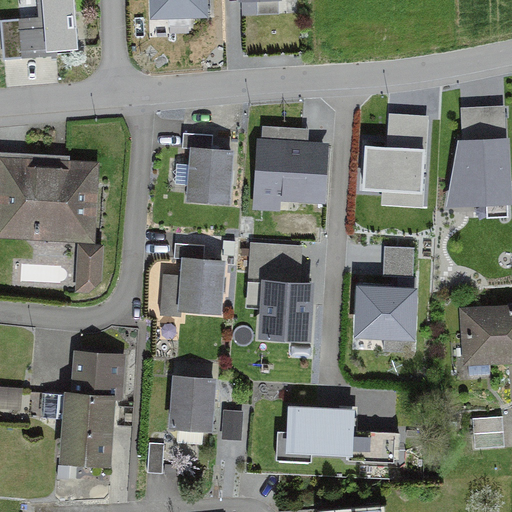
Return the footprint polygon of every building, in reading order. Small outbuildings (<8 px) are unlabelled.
[(0,21),(0,36),(2,60),(20,58),(20,52),(74,48),(69,0),(41,0),(44,29),(18,31),(17,20),(0,21)] [(200,0),(148,0),(148,13),(201,12),(200,0)] [(510,203),(504,108),(460,110),(462,137),(447,205),(510,203)] [(225,202),(229,152),(210,151),(211,136),(181,134),(180,149),(191,150),(187,199),(225,202)] [(321,152),(262,148),(258,196),(318,200),(321,152)] [(424,155),(366,151),(362,193),(420,197),(424,155)] [(37,232),(38,226),(61,227),(61,237),(88,238),(92,168),(66,166),(64,167),(64,170),(51,169),(51,167),(49,165),(24,164),(24,156),(0,155),(0,228),(33,230),(33,232),(34,233),(36,234),(37,232)] [(301,245),(249,241),(245,301),(258,302),(259,282),(298,284),(301,245)] [(203,246),(173,244),(172,259),(183,259),(179,309),(216,312),(220,262),(201,261),(203,246)] [(86,290),(97,281),(99,248),(79,247),(76,290),(86,290)] [(298,284),(259,282),(258,302),(256,333),(303,337),(306,285),(298,284)] [(409,290),(356,287),(353,332),(406,335),(409,290)] [(481,360),(511,357),(511,309),(463,313),(466,356),(480,355),(481,360)] [(116,400),(119,359),(76,356),(73,395),(68,395),(63,459),(103,462),(108,399),(116,400)] [(170,427),(207,430),(211,380),(174,377),(170,427)] [(358,409),(289,405),(286,457),(397,462),(398,438),(357,436),(358,409)] [(244,412),(223,411),(222,441),(242,442),(244,412)] [(474,448),(505,446),(502,415),(472,417),(474,448)] [(145,473),(160,474),(162,444),(147,443),(145,473)]
